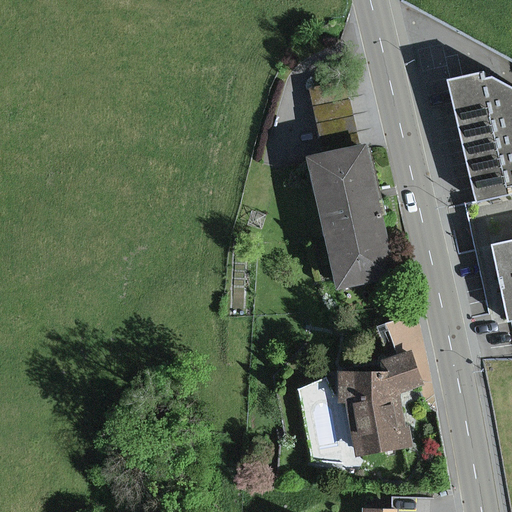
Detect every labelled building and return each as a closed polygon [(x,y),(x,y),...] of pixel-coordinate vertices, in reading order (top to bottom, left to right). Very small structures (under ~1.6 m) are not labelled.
[(271,105),(282,106),(286,75),(275,74),(271,105)] [(355,77),(320,86),(336,148),(371,142),(355,77)] [(485,81),(448,88),(474,210),(511,201),(511,92),(494,83),(486,86),(485,81)] [(409,275),(379,140),(371,142),(336,148),(323,152),(353,287),(409,275)] [(511,330),(511,243),(487,249),(507,332),(511,330)] [(433,382),(422,350),(395,360),(399,371),(352,370),(351,402),(354,402),(371,457),(422,442),(406,392),(407,392),(433,382)] [(402,511),(403,503),(374,502),(373,511),(402,511)]
